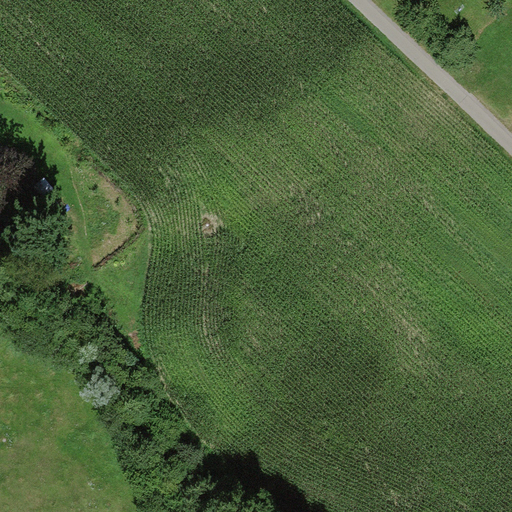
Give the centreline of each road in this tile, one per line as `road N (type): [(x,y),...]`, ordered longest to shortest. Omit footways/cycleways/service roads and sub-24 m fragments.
road 1 (trunk): [(0,399),(136,345),(511,220)]
road 2 (residential): [(511,139),(367,0)]
